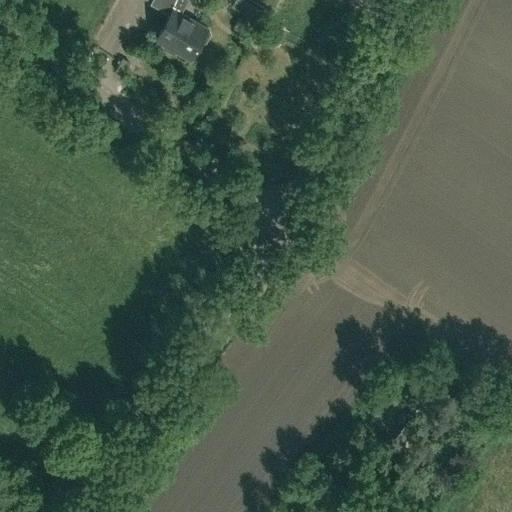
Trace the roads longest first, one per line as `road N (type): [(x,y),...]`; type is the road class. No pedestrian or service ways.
road 1 (unclassified): [(74,511),(281,226)]
road 2 (unclassified): [(281,226),(0,18)]
road 3 (unclassified): [(281,226),(400,0)]
